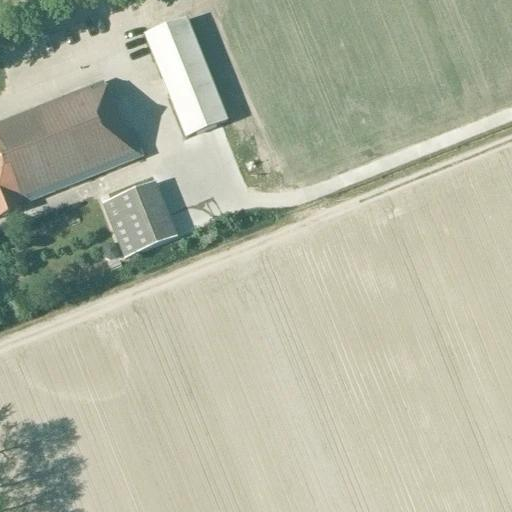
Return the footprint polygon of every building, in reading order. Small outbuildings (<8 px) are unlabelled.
[(144,38),(186,141),(230,123),(188,21),(144,38)] [(0,220),(23,212),(21,208),(144,158),(122,102),(116,104),(110,88),(108,89),(105,81),(0,123),(0,220)] [(178,244),(156,188),(104,209),(126,264),(178,244)] [(105,249),(102,255),(104,261),(110,264),(116,262),(119,256),(117,250),(111,247),(105,249)] [(0,338),(12,338),(11,325),(0,325),(0,338)]
